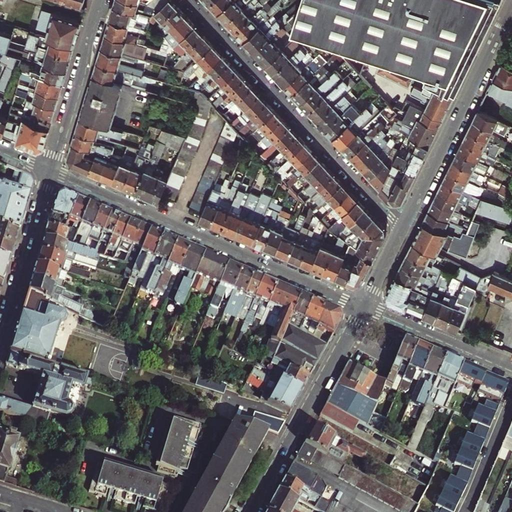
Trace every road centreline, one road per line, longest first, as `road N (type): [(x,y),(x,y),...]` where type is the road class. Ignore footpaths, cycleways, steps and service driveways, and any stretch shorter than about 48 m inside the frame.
road 1 (tertiary): [(364,304),(50,169)]
road 2 (residential): [(187,0),(401,228)]
road 3 (tertiary): [(401,228),(511,1)]
road 4 (tertiary): [(250,511),(364,304)]
road 5 (residential): [(101,0),(50,169)]
road 6 (residential): [(50,169),(0,337)]
road 7 (tertiary): [(511,367),(364,304)]
